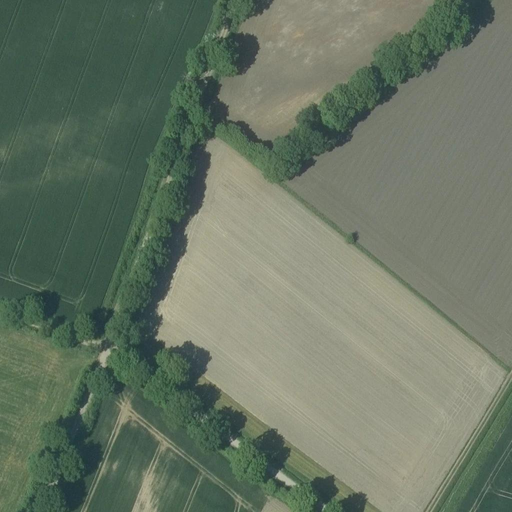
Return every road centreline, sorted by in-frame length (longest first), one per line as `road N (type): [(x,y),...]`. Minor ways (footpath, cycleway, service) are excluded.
road 1 (track): [(237,0),(107,349),(0,311)]
road 2 (track): [(42,511),(107,349),(327,511)]
road 3 (track): [(426,511),(511,369)]
